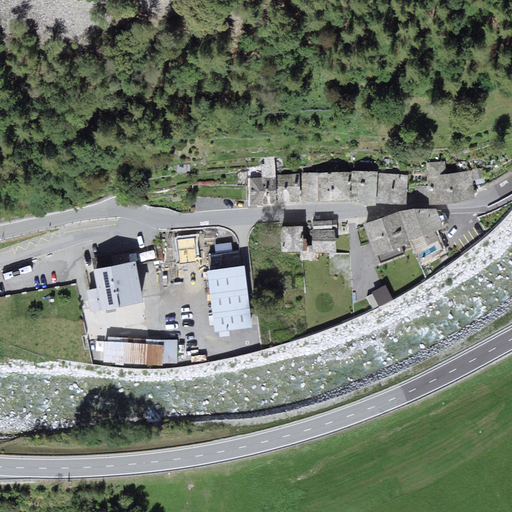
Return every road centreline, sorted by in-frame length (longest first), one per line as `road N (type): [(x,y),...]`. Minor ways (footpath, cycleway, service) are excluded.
road 1 (primary): [(0,466),(116,466),(241,447),(359,412),(511,338)]
road 2 (tertiary): [(150,216),(461,204),(511,182)]
road 3 (residential): [(150,216),(0,262)]
road 4 (tertiary): [(0,231),(105,209),(150,216)]
